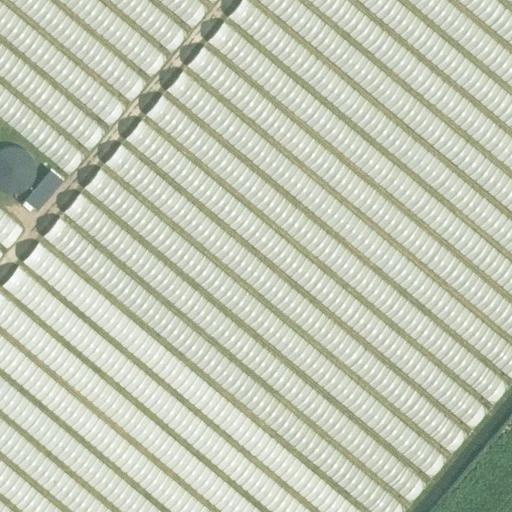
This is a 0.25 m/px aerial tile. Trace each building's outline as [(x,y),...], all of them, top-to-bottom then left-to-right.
[(0,0),(0,33),(110,122),(127,101),(0,0)] [(63,0),(153,70),(168,52),(168,53),(187,29),(149,0),(157,0),(191,26),(209,2),(206,0),(63,0)] [(511,249),(511,215),(239,0),(237,0),(221,20),(511,249)] [(250,0),(511,210),(511,175),(293,0),(250,0)] [(302,0),(511,169),(511,135),(344,0),(302,0)] [(350,0),(511,127),(511,53),(444,0),(350,0)] [(454,0),(511,46),(511,11),(497,0),(454,0)] [(511,256),(218,23),(201,44),(511,291),(511,256)] [(0,73),(90,146),(107,125),(0,39),(0,73)] [(511,333),(511,299),(198,47),(181,68),(511,333)] [(511,376),(511,341),(179,70),(162,91),(511,376)] [(69,171),(88,147),(0,78),(0,121),(2,119),(69,171)] [(118,144),(475,423),(492,401),(511,377),(155,98),(140,117),(118,144)] [(0,187),(22,202),(45,166),(5,141),(0,148),(0,187)] [(57,214),(35,242),(382,511),(399,511),(409,500),(117,274),(128,277),(412,498),(429,475),(430,476),(448,453),(260,307),(275,312),(452,449),(471,425),(114,148),(104,160),(102,168),(282,307),(268,303),(96,169),(84,185),(81,194),(77,192),(63,210),(60,217),(57,214)] [(35,212),(61,179),(48,169),(22,201),(35,212)] [(0,240),(7,245),(23,225),(0,206),(0,240)] [(323,511),(365,511),(34,242),(18,263),(323,511)] [(0,284),(0,295),(277,511),(320,511),(11,270),(0,284)] [(268,511),(0,302),(0,336),(225,511),(268,511)] [(214,511),(0,336),(0,372),(171,511),(214,511)] [(0,413),(121,511),(163,511),(0,378),(0,413)] [(0,456),(70,511),(114,511),(0,421),(0,456)] [(0,497),(18,511),(62,511),(0,462),(0,497)] [(0,511),(12,511),(0,502),(0,511)]
